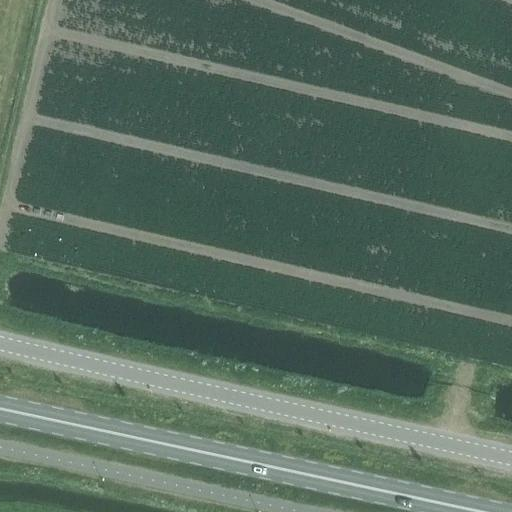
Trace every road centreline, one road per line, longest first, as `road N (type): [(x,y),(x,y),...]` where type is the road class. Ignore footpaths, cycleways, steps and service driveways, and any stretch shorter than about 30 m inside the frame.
road 1 (unclassified): [(0,343),(511,460)]
road 2 (primary): [(482,511),(0,409)]
